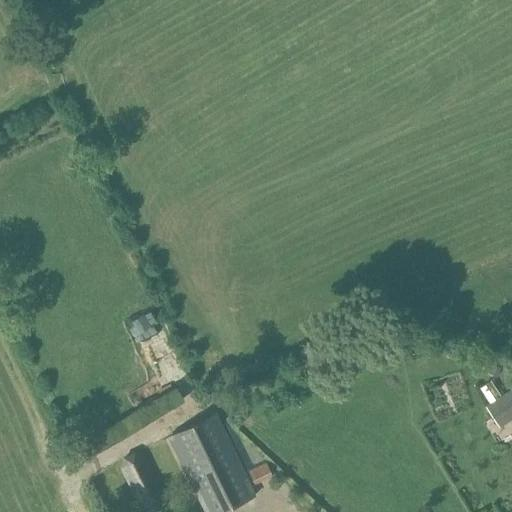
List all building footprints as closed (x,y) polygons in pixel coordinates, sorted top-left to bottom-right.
[(492,365),(489,375),(497,377),(500,368),(492,365)] [(247,396),(253,409),(285,396),(280,383),(247,396)] [(499,427),(511,418),(511,389),(485,407),(499,427)] [(208,511),(217,511),(254,494),(214,414),(170,436),(208,511)] [(141,504),(159,495),(139,457),(121,466),(141,504)]
